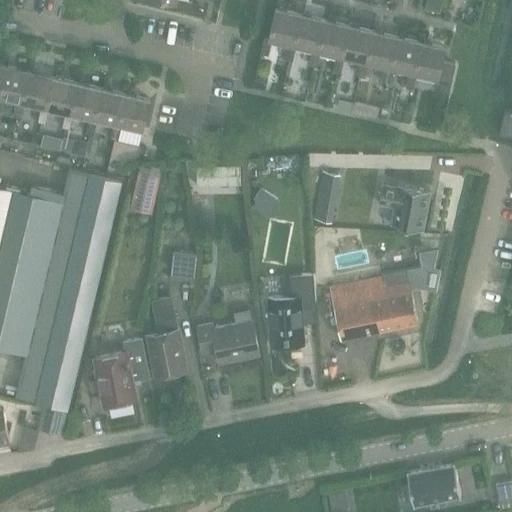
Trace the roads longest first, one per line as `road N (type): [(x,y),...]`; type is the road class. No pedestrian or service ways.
road 1 (residential): [(0,462),(445,370),(504,150)]
road 2 (unclassified): [(89,511),(511,428)]
road 3 (track): [(160,460),(396,412)]
road 4 (track): [(18,511),(53,493),(157,462),(167,445),(164,430)]
road 5 (track): [(361,392),(403,413),(511,410)]
